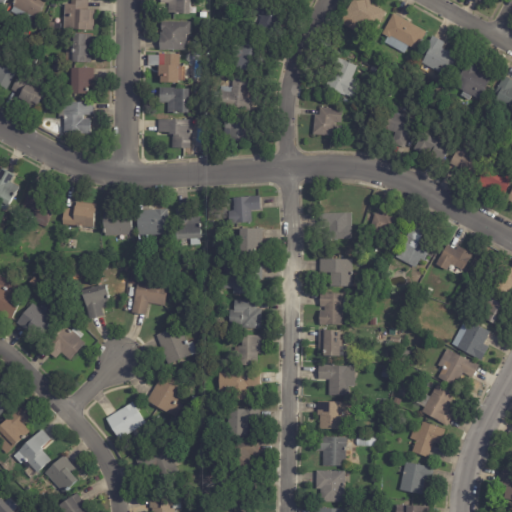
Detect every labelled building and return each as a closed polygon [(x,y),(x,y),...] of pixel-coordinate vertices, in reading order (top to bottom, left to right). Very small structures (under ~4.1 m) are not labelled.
[(36,0),(45,5),(33,28),(9,16),(17,0),(36,0)] [(88,0),(87,12),(94,12),(93,32),(62,31),(63,6),(70,6),(70,0),(88,0)] [(189,0),(189,17),(167,16),(168,5),(158,5),(158,0),(189,0)] [(365,0),(371,3),(377,6),(376,8),(385,13),(369,41),(339,24),(352,0),(362,0),(364,1),(365,0)] [(278,18),(270,38),(255,32),(261,18),(253,15),(256,6),(279,15),(278,18)] [(395,16),(426,34),(415,52),(407,47),(403,55),(384,44),(387,39),(381,35),(393,15),(395,16)] [(185,52),(158,52),(158,40),(159,40),(159,35),(161,35),(161,32),(160,32),(160,23),(189,23),(189,36),(184,36),(185,52)] [(92,37),(91,48),(93,48),(92,66),(71,65),(73,36),(86,37),(86,36),(92,36),(92,37)] [(263,47),(254,76),(234,70),(237,59),(231,56),(233,47),(240,49),(243,38),(264,45),(263,47)] [(433,39),(444,45),(441,49),(458,59),(447,80),(421,64),(425,56),(422,54),(432,38),(433,39)] [(0,49),(9,55),(5,61),(18,69),(4,92),(0,89),(0,49)] [(179,56),(178,68),(184,68),(183,83),(177,83),(177,86),(158,86),(159,78),(157,78),(157,68),(147,67),(148,57),(159,57),(159,55),(179,56)] [(203,55),(210,55),(209,63),(202,63),(203,55)] [(357,67),(350,81),(360,85),(353,100),(324,86),(330,74),(331,75),(339,58),(357,67)] [(471,59),(482,65),(477,73),(490,80),(478,102),(453,88),(470,58),(471,59)] [(371,68),(378,71),(375,78),(368,75),(371,68)] [(93,72),(94,87),(85,87),(86,93),(85,93),(85,95),(70,96),(69,70),(93,69),(93,72)] [(46,91),(36,108),(29,105),(28,107),(7,96),(18,75),(46,91)] [(506,78),(511,81),(511,114),(509,119),(495,112),(498,107),(493,104),(498,95),(495,93),(504,77),(506,78)] [(252,83),(250,112),(218,109),(220,88),(232,89),(232,78),(253,80),(252,83)] [(43,81),(48,84),(44,89),(40,87),(43,81)] [(161,102),(162,89),(191,91),(190,117),(170,116),(171,104),(161,104),(161,102)] [(94,105),(94,114),(97,115),(97,117),(84,117),(84,121),(91,121),(91,136),(64,135),(65,121),(60,121),(60,103),(94,105)] [(333,126),(331,138),(312,136),(314,116),(319,117),(320,109),(342,111),(341,124),(333,123),(333,126)] [(386,111),(414,119),(405,150),(391,146),(394,134),(379,130),(385,111),(386,111)] [(248,124),(247,144),(223,143),(224,117),(248,118),(248,124)] [(190,133),(190,149),(172,149),(172,137),(167,137),(168,134),(158,134),(158,121),(190,121),(190,133)] [(441,165),(429,159),(431,154),(417,147),(424,132),(451,145),(441,165)] [(455,172),(448,168),(460,144),(473,150),(469,158),(481,163),(472,180),(455,172)] [(4,169),(15,176),(11,182),(19,187),(5,211),(0,207),(0,171),(2,168),(4,169)] [(511,180),(505,195),(492,189),(490,193),(476,186),(485,168),(511,180)] [(34,183),(58,193),(55,200),(56,201),(48,224),(20,212),(32,182),(34,183)] [(259,198),(260,209),(251,210),(252,223),(229,225),(228,212),(234,211),(233,198),(259,196),(259,198)] [(95,213),(94,228),(63,225),(64,208),(74,209),(74,206),(88,207),(88,204),(96,204),(95,213)] [(168,226),(169,234),(137,236),(135,212),(167,209),(168,226)] [(201,228),(202,239),(201,239),(201,245),(192,245),(191,239),(177,240),(176,210),(192,210),(192,217),(201,217),(201,224),(202,224),(202,228),(201,228)] [(386,212),(402,217),(396,237),(382,233),(380,239),(368,235),(374,213),(382,215),(383,211),(386,212)] [(132,235),(105,237),(103,213),(119,212),(119,214),(130,213),(132,235)] [(328,229),(328,228),(321,228),(321,213),(352,213),(352,240),(328,240),(328,229)] [(417,225),(437,235),(424,261),(420,259),(415,268),(395,258),(414,223),(417,225)] [(263,240),(263,248),(256,248),(256,249),(256,255),(234,255),(234,239),(240,239),(240,229),(263,229),(263,240)] [(449,246),(456,250),(458,246),(472,255),(463,271),(451,264),(446,272),(435,265),(447,245),(449,246)] [(330,274),(330,272),(319,272),(319,259),(352,259),(352,287),(331,288),(330,274)] [(32,278),(38,265),(44,268),(39,281),(32,278)] [(511,268),(511,286),(508,295),(493,288),(504,265),(511,268)] [(136,284),(128,283),(130,266),(138,267),(136,284)] [(261,268),(262,281),(250,281),(250,294),(232,295),(232,289),(225,289),(224,267),(261,266),(261,268)] [(0,316),(0,277),(23,290),(20,296),(23,298),(10,321),(0,316)] [(462,282),(465,278),(471,282),(468,287),(462,282)] [(151,304),(147,303),(144,315),(131,313),(138,280),(168,286),(163,306),(151,304)] [(103,308),(102,308),(104,315),(89,319),(81,290),(105,283),(111,305),(103,308)] [(427,290),(432,293),(429,298),(424,296),(427,290)] [(507,305),(496,326),(482,319),(490,305),(485,303),(491,292),(509,302),(507,305)] [(342,294),(343,294),(343,301),(353,301),(352,309),(342,308),(341,326),(318,325),(319,311),(324,311),(324,307),(319,307),(320,293),(342,294)] [(254,302),(257,302),(256,309),(261,309),(260,330),(241,329),(241,326),(229,325),(229,310),(233,311),(234,301),(254,302)] [(48,328),(41,337),(33,330),(30,334),(16,323),(32,305),(44,314),(47,311),(57,319),(51,326),(49,329),(48,328)] [(490,332),(484,344),(488,347),(481,361),(456,348),(457,346),(453,344),(459,331),(464,334),(470,322),(490,332)] [(51,355),(42,347),(62,324),(70,332),(74,328),(83,336),(80,340),(85,344),(70,361),(61,353),(55,359),(51,355)] [(161,348),(156,336),(180,326),(187,344),(193,342),(197,353),(168,365),(161,348)] [(319,349),(319,330),(339,331),(339,341),(342,341),(342,347),(348,347),(348,356),(339,356),(339,357),(323,357),(323,349),(319,349)] [(260,337),(260,354),(257,354),(257,366),(238,366),(238,347),(242,347),(242,336),(260,336),(260,337)] [(478,367),(472,378),(462,373),(455,387),(438,378),(443,368),(438,366),(447,349),(479,366),(478,367)] [(349,367),(348,396),(328,396),(328,380),(317,380),(318,366),(349,367)] [(401,370),(404,366),(409,370),(406,374),(401,370)] [(383,369),(391,370),(389,379),(381,377),(383,369)] [(259,373),(259,387),(248,387),(247,401),(227,400),(227,393),(219,393),(219,370),(259,371),(259,373)] [(146,402),(162,375),(184,388),(175,402),(181,406),(174,419),(146,402)] [(454,413),(446,427),(421,413),(424,407),(416,403),(421,393),(429,398),(437,384),(456,394),(447,410),(454,413)] [(0,388),(13,402),(0,415),(0,388)] [(401,400),(399,406),(393,404),(395,398),(401,400)] [(317,413),(317,402),(350,403),(350,418),(342,418),(342,430),(319,430),(319,416),(317,416),(317,413)] [(136,429),(119,440),(106,420),(131,403),(145,423),(136,429)] [(379,411),(380,403),(387,404),(386,412),(379,411)] [(21,410),(29,418),(22,425),(28,431),(7,452),(0,445),(0,425),(18,408),(21,410)] [(259,411),(259,422),(247,422),(247,437),(227,437),(227,409),(259,409),(259,411)] [(387,422),(394,424),(393,430),(386,429),(387,422)] [(436,444),(433,443),(429,458),(412,452),(416,441),(410,439),(414,427),(420,429),(422,423),(445,430),(440,446),(436,444)] [(43,432),(50,440),(40,449),(51,461),(38,474),(25,461),(21,465),(14,458),(42,431),(43,432)] [(346,439),(345,467),(322,467),(322,452),(316,452),(316,437),(346,437),(346,439)] [(259,443),(258,455),(249,455),(249,467),(228,467),(229,441),(259,441),(259,443)] [(170,453),(171,456),(179,476),(160,484),(154,468),(141,473),(136,460),(168,447),(170,453)] [(66,458),(76,469),(71,474),(77,481),(64,493),(46,473),(64,456),(66,458)] [(434,468),(431,482),(424,481),(422,495),(399,491),(405,463),(434,468)] [(316,484),(316,471),(344,472),(343,503),(320,503),(320,490),(315,490),(316,484)] [(499,483),(501,471),(511,473),(511,501),(503,500),(506,487),(498,486),(499,483)] [(251,478),(252,508),(233,508),(232,488),(236,488),(236,477),(251,477),(251,478)] [(78,497),(88,511),(58,511),(56,508),(76,494),(78,497)] [(149,508),(149,495),(180,496),(179,510),(174,509),(173,511),(151,511),(151,509),(149,509),(149,508)] [(0,511),(0,499),(13,511),(0,511)]
